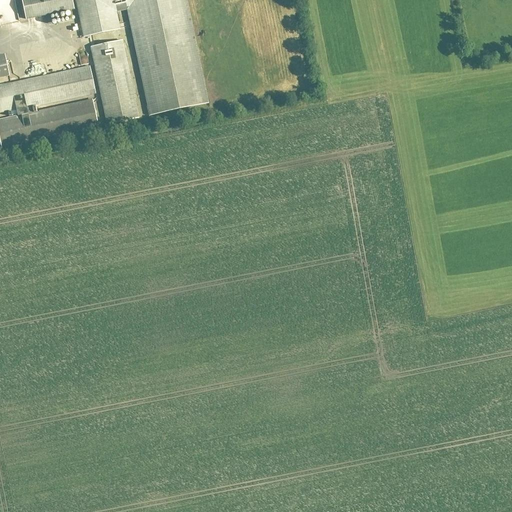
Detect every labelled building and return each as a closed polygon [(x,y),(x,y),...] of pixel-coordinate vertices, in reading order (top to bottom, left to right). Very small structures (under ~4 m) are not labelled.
[(20,0),(25,20),(73,10),(71,0),(20,0)] [(208,104),(185,0),(75,0),(83,38),(119,30),(116,13),(127,10),(150,116),(208,104)] [(122,42),(90,48),(107,126),(138,119),(122,42)] [(0,77),(9,75),(4,55),(0,55),(0,77)] [(98,128),(92,100),(36,112),(36,109),(35,109),(34,107),(94,94),(89,68),(10,85),(10,84),(0,85),(0,112),(16,109),(16,111),(8,113),(8,116),(17,115),(17,116),(0,120),(0,145),(1,148),(98,128)]
